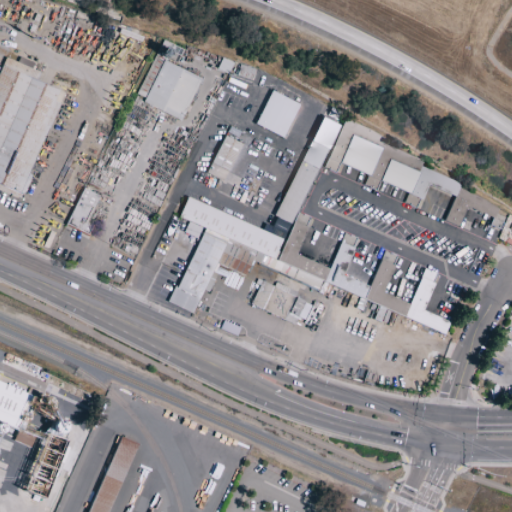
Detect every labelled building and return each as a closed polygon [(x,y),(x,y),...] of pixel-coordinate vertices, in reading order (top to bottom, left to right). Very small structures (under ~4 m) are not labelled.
[(0,65),(0,185),(23,194),(30,175),(61,92),(38,83),(42,74),(31,70),(33,63),(18,57),(16,63),(3,58),(0,65)] [(200,79),(161,61),(142,103),(180,121),(200,79)] [(298,105),(270,91),(253,125),(281,138),(298,105)] [(334,124),(316,117),(276,219),(294,225),(334,124)] [(499,201),(418,173),(422,160),(380,145),(384,135),(341,120),(324,169),(334,173),(337,165),(366,175),(362,186),(375,190),(377,182),(406,193),(402,204),(416,209),(425,185),(453,194),(443,222),(457,227),(464,208),(493,219),(499,201)] [(205,173),(222,182),(240,145),(223,136),(205,173)] [(64,225),(86,235),(94,219),(89,216),(99,196),(82,188),(64,225)] [(443,333),(448,322),(422,311),(431,287),(428,278),(430,273),(422,270),(408,305),(382,294),(393,266),(379,261),(368,287),(342,277),(353,250),(352,245),(354,238),(342,234),(328,269),(294,255),(309,218),(295,213),(280,251),(276,236),(185,199),(177,219),(262,254),(248,258),(249,262),(318,289),(320,284),(443,333)] [(169,305),(191,314),(201,290),(205,292),(217,265),(244,277),(249,265),(234,259),(238,250),(223,244),(198,234),(169,305)] [(286,319),(294,292),(259,280),(250,308),(286,319)] [(310,305),(294,298),(288,314),(303,320),(310,305)] [(42,439),(23,492),(43,499),(63,441),(60,439),(67,419),(32,407),(36,395),(0,382),(0,420),(2,422),(1,425),(42,439)] [(85,511),(105,511),(133,443),(116,437),(85,511)]
